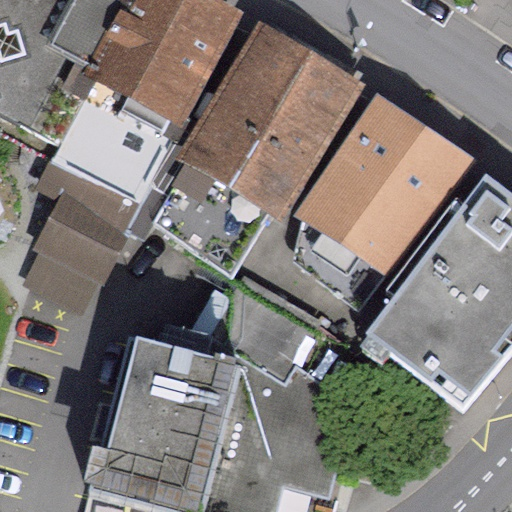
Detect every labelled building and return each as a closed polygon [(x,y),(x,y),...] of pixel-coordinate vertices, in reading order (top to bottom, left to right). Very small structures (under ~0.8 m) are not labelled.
[(0,0),(0,115),(61,147),(42,189),(66,201),(104,221),(118,195),(136,204),(170,138),(164,135),(171,122),(182,128),(235,29),(181,0),(0,0)] [(262,47),(152,227),(220,274),(253,220),(262,225),(272,208),(275,210),(347,93),(262,47)] [(307,217),(297,261),(356,307),(460,169),(376,110),(307,217)] [(511,355),(511,204),(485,184),(366,341),(462,415),(511,355)] [(126,232),(104,221),(66,201),(42,247),(102,278),(126,232)] [(243,289),(212,340),(281,382),(284,378),(312,330),(243,289)] [(284,378),(281,382),(212,340),(167,323),(161,348),(130,340),(88,499),(135,511),(267,511),(274,487),(290,492),(296,471),(315,476),(332,412),(314,407),(316,401),(299,396),(300,390),(284,378)]
